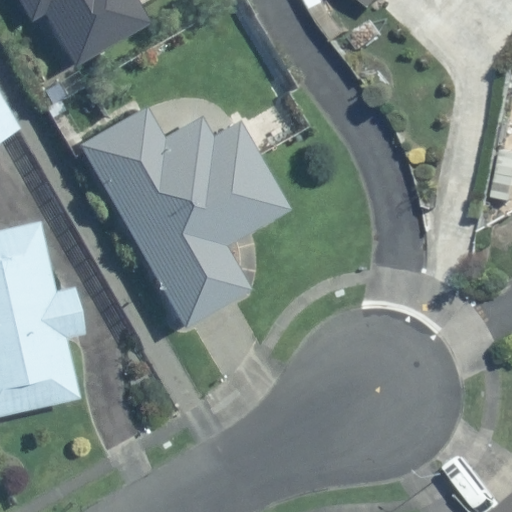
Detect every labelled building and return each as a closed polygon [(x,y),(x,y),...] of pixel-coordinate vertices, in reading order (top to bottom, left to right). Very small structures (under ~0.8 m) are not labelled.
[(12,0),(24,22),(34,17),(61,67),(143,24),(130,0),(12,0)] [(0,138),(17,129),(0,100),(0,138)] [(83,147),(184,326),(250,289),(225,245),(288,210),(241,125),(214,139),(203,120),(166,141),(148,110),(83,147)] [(0,230),(0,414),(79,398),(65,337),(85,333),(75,287),(55,292),(40,221),(0,230)] [(511,511),(511,495),(492,511),(511,511)]
